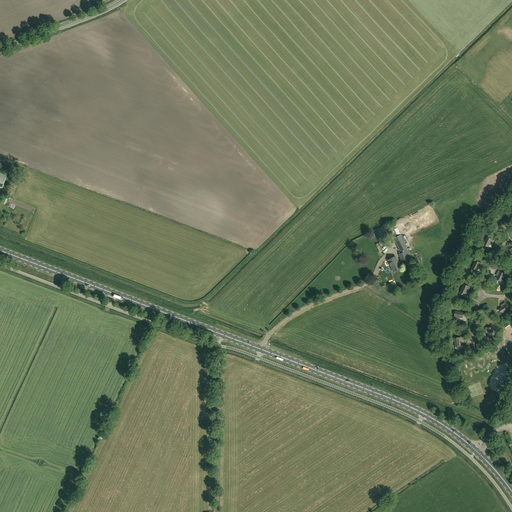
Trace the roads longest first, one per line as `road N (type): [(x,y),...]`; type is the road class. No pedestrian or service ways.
road 1 (primary): [(511,491),(468,443),(428,415),(0,250)]
road 2 (tertiary): [(0,49),(122,0)]
